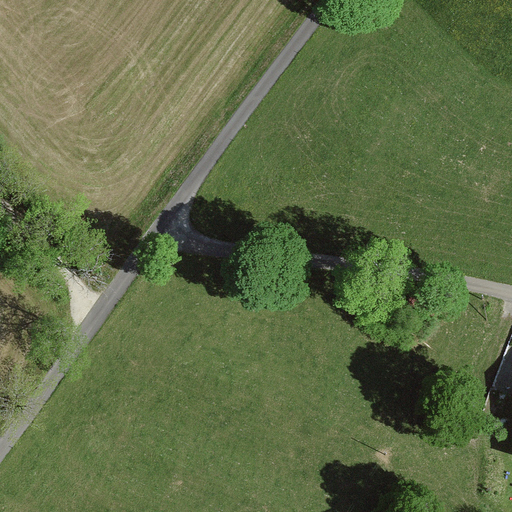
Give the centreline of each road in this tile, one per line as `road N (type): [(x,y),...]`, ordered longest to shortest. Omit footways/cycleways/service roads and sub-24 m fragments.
road 1 (unclassified): [(162,225),(210,247),(511,292)]
road 2 (unclassified): [(162,225),(330,0)]
road 3 (unclassified): [(0,452),(162,225)]
road 4 (track): [(99,314),(0,207)]
